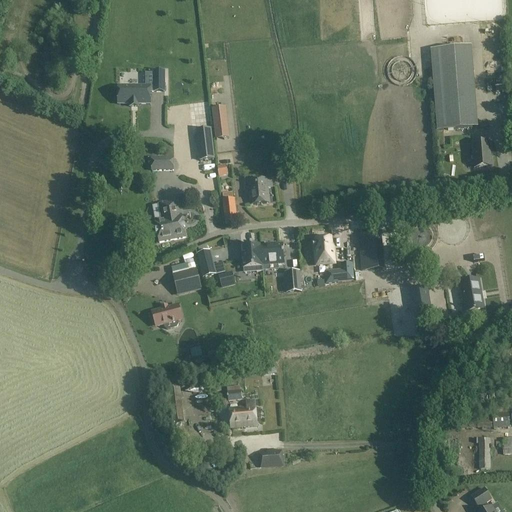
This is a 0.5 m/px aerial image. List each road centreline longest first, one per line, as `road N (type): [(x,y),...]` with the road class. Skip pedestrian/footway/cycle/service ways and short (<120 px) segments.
road 1 (unclassified): [(114,292),(179,250),(234,229),(511,194)]
road 2 (unclassified): [(228,511),(153,441),(139,352),(114,292)]
road 3 (unclassified): [(438,511),(420,458),(422,432),(491,333),(511,328)]
